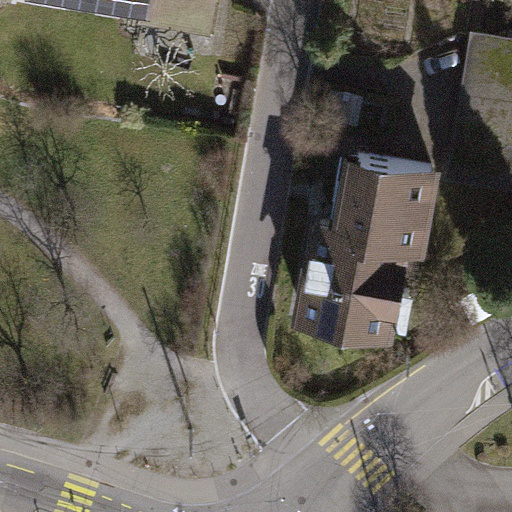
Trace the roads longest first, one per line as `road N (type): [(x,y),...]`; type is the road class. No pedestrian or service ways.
road 1 (residential): [(312,511),(244,384),(237,337),(295,0)]
road 2 (residential): [(319,511),(359,460),(511,350)]
